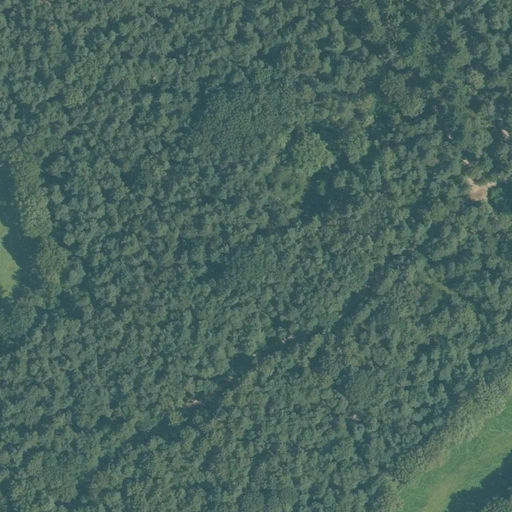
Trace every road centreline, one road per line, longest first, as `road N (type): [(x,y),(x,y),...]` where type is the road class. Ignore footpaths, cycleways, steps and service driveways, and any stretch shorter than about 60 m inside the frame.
road 1 (track): [(51,511),(278,341),(326,324),(479,188)]
road 2 (track): [(511,250),(427,102)]
